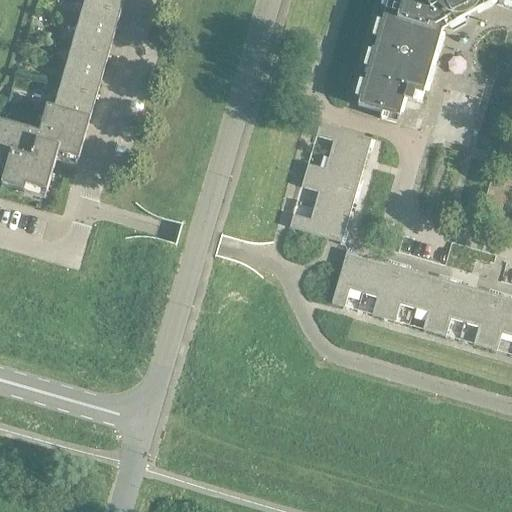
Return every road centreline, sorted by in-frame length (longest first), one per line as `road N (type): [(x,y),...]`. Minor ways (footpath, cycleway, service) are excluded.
road 1 (tertiary): [(274,0),(148,428)]
road 2 (residential): [(343,0),(318,103),(328,116),(402,143),(410,218),(511,253)]
road 3 (residential): [(0,239),(52,252),(79,235),(147,0)]
road 4 (tertiary): [(148,428),(0,385)]
